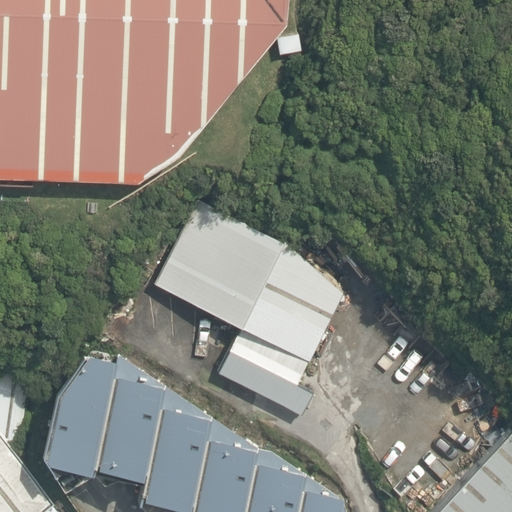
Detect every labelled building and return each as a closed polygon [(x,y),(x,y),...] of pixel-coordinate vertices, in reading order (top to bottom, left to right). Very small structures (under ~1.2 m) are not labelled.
[(0,0),(0,176),(131,182),(174,153),(278,22),(280,0),(0,0)] [(153,283),(239,326),(306,359),(341,292),(282,239),(281,241),(199,199),(153,283)] [(306,359),(239,326),(216,371),(299,413),(310,390),(294,382),(306,359)] [(110,357),(85,352),(49,389),(34,451),(59,488),(89,471),(99,481),(114,476),(136,480),(132,499),(145,511),(146,511),(159,507),(182,511),(181,511),(341,511),(337,493),(268,449),(258,448),(119,355),(114,354),(113,361),(109,360),(110,357)] [(0,511),(40,511),(53,503),(12,449),(19,443),(27,379),(0,369),(0,511)] [(511,511),(511,432),(504,425),(422,511),(511,511)]
